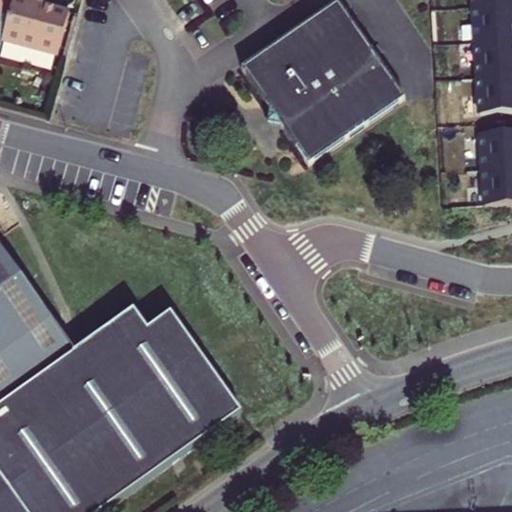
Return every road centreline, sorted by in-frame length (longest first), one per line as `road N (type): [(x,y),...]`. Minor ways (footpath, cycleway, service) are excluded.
road 1 (residential): [(280,271),(338,242),(511,283)]
road 2 (tertiary): [(209,511),(368,411)]
road 3 (residential): [(157,173),(176,66),(136,0)]
road 4 (residential): [(157,173),(221,192),(280,271)]
road 5 (residential): [(280,271),(368,411)]
road 6 (residential): [(0,131),(157,173)]
road 7 (tertiary): [(368,411),(511,354)]
